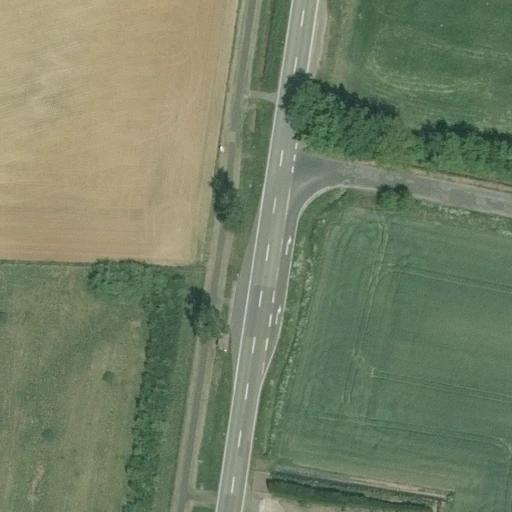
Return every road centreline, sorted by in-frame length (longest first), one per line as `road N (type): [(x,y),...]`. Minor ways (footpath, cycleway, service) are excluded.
road 1 (secondary): [(229,511),(281,162)]
road 2 (tertiary): [(511,207),(281,162)]
road 3 (secondary): [(281,162),(305,0)]
